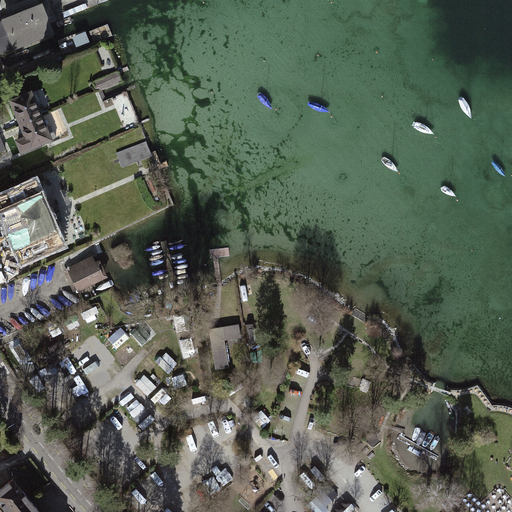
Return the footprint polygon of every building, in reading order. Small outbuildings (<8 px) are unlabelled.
[(87,3),(63,13),(65,17),(88,8),(87,3)] [(0,24),(0,53),(51,33),(41,8),(0,24)] [(117,71),(92,82),(97,92),(121,81),(117,71)] [(20,124),(40,116),(35,103),(40,101),(36,91),(35,90),(10,100),(15,111),(13,112),(16,119),(18,118),(18,120),(20,124)] [(40,116),(20,124),(22,130),(26,138),(19,141),(23,151),(56,137),(54,132),(51,126),(45,129),(40,116)] [(146,142),(117,152),(119,159),(120,161),(122,167),(136,161),(138,161),(141,160),(152,156),(146,142)] [(35,182),(0,196),(0,208),(8,226),(6,227),(10,236),(12,235),(23,262),(62,245),(49,213),(35,182)] [(92,257),(69,268),(78,288),(102,277),(92,257)] [(142,345),(152,335),(141,324),(131,333),(142,345)] [(239,326),(210,331),(216,370),(230,368),(225,339),(240,337),(239,326)] [(109,335),(114,348),(130,341),(125,328),(109,335)] [(178,335),(179,340),(192,337),(191,331),(178,335)] [(193,338),(181,340),(184,357),(197,355),(193,338)] [(154,357),(163,349),(156,341),(147,349),(154,357)] [(73,353),(82,365),(96,354),(87,342),(73,353)] [(168,372),(178,363),(167,352),(157,361),(168,372)] [(64,377),(77,369),(70,358),(57,366),(64,377)] [(88,374),(98,367),(92,358),(83,365),(88,374)] [(51,383),(54,381),(66,405),(76,400),(67,382),(80,375),(78,371),(62,378),(57,367),(46,372),(51,383)] [(90,379),(98,391),(115,379),(106,367),(90,379)] [(174,388),(188,384),(185,373),(172,377),(174,388)] [(146,374),(136,383),(148,395),(157,386),(146,374)] [(68,383),(77,399),(91,391),(82,375),(68,383)] [(125,405),(136,397),(128,388),(117,396),(125,405)] [(91,422),(119,402),(112,392),(84,412),(91,422)] [(373,432),(365,438),(372,446),(380,439),(377,436),(373,432)] [(41,511),(13,479),(0,490),(0,503),(7,511),(41,511)] [(511,493),(505,486),(485,504),(471,489),(463,496),(466,499),(459,505),(465,511),(508,511),(511,509),(511,493)] [(384,499),(372,509),(374,511),(384,511),(391,507),(384,499)] [(326,511),(317,500),(309,508),(312,511),(326,511)]
